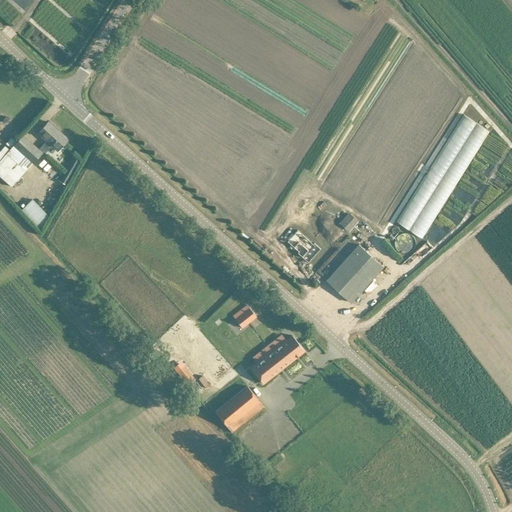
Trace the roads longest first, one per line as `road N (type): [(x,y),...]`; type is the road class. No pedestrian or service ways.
road 1 (tertiary): [(497,511),(462,452),(66,98)]
road 2 (unknown): [(345,347),(511,201)]
